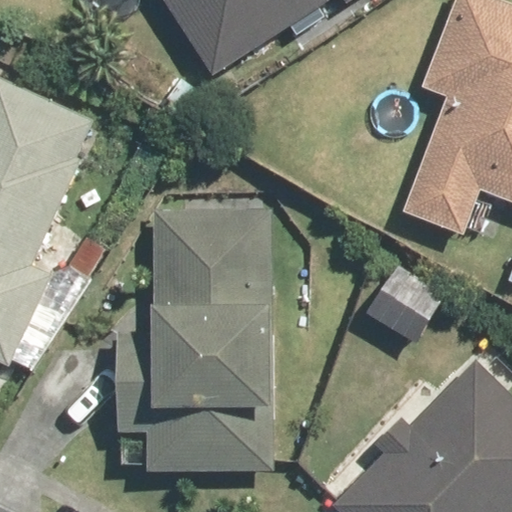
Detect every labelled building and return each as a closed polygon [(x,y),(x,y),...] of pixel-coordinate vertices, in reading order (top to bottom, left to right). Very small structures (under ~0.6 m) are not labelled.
[(163,0),(195,51),(201,47),(217,72),(333,0),(163,0)] [(469,238),(484,197),(511,207),(511,2),(505,0),(462,0),(430,85),(452,93),(407,215),(469,238)] [(0,351),(16,358),(52,278),(37,272),(104,128),(0,79),(0,351)] [(121,429),(162,428),(162,470),(278,469),(276,212),(160,213),(161,328),(119,329),(121,429)] [(344,504),(352,511),(511,511),(511,396),(478,364),(344,504)]
